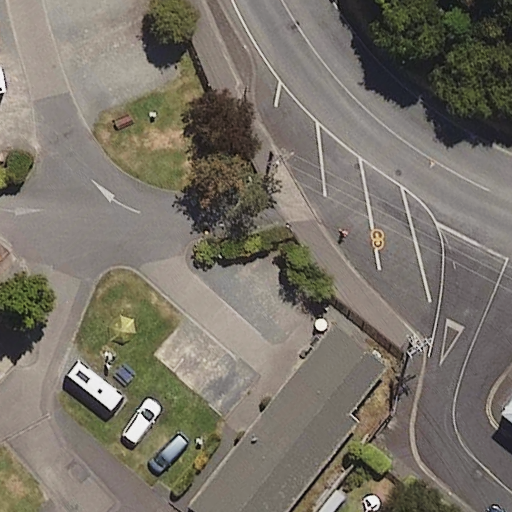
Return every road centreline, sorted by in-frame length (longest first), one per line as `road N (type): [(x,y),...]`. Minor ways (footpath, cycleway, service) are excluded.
road 1 (tertiary): [(283,0),(351,97),(406,142),(511,201)]
road 2 (residential): [(511,241),(458,384),(455,413),(461,444),(511,493)]
